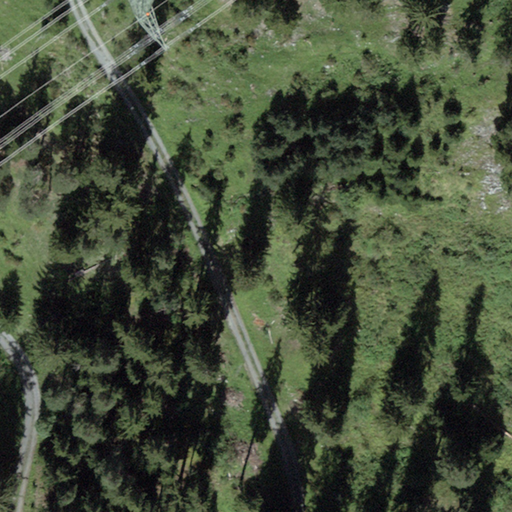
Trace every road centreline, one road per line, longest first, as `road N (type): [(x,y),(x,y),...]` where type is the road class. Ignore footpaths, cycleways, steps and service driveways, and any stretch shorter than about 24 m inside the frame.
road 1 (track): [(84,0),(289,448),(299,511)]
road 2 (track): [(0,335),(27,374),(31,414),(13,511)]
